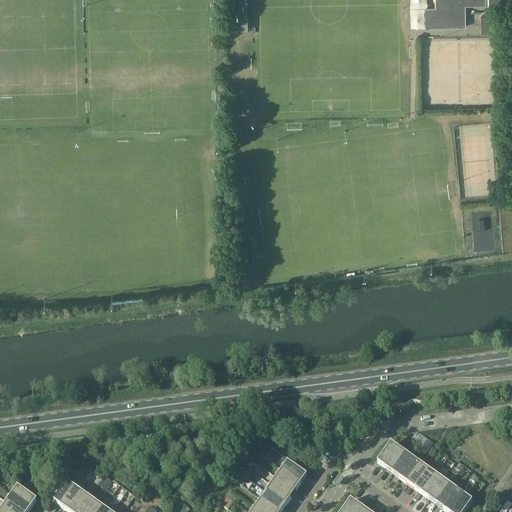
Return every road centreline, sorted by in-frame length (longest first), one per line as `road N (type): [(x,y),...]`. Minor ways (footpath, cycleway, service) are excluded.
road 1 (primary): [(0,428),(511,357)]
road 2 (track): [(0,329),(227,300)]
road 3 (tertiary): [(511,409),(397,425),(375,436),(354,464)]
